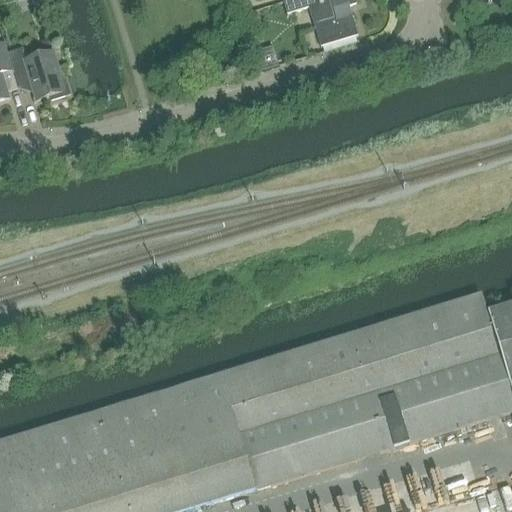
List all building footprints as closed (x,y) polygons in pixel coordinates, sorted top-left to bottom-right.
[(297,0),(283,4),(287,17),(309,10),(321,49),(322,48),(356,38),(358,38),(349,8),(357,6),(354,0),(297,0)] [(0,46),(0,102),(8,100),(1,77),(12,73),(4,45),(0,46)] [(262,73),(279,68),(273,48),(256,53),(262,73)] [(33,94),(36,103),(51,99),(52,102),(70,97),(66,81),(62,83),(53,54),(25,62),(21,51),(8,55),(19,90),(33,94)] [(511,307),(488,314),(511,394),(511,307)] [(511,415),(511,394),(488,314),(487,315),(485,308),(0,456),(0,511),(194,511),(256,493),(256,494),(511,415)] [(511,469),(479,475),(485,511),(511,506),(511,469)] [(412,481),(395,484),(396,489),(378,492),(381,510),(405,505),(403,497),(414,495),(412,481)] [(364,511),(365,500),(352,500),(351,511),(364,511)]
